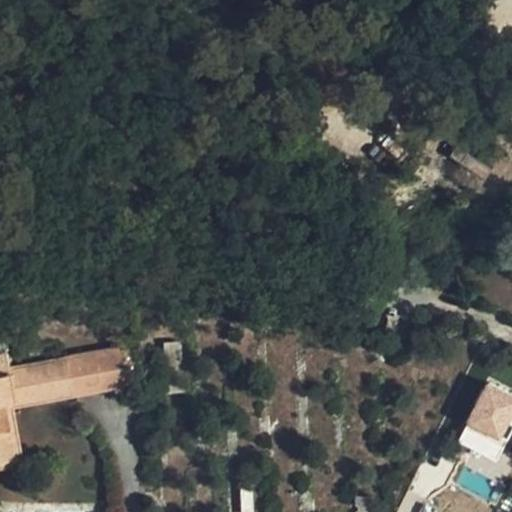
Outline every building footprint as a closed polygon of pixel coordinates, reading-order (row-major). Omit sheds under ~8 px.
[(124,345),(95,351),(96,356),(124,350),(124,345)] [(130,379),(124,350),(96,356),(101,384),(130,379)] [(9,367),(7,351),(0,352),(0,462),(17,459),(6,402),(12,401),(72,389),(66,362),(11,373),(9,367)] [(95,351),(65,356),(66,362),(96,356),(95,351)] [(66,362),(65,356),(9,367),(11,373),(66,362)] [(96,356),(66,362),(72,389),(101,384),(96,356)] [(130,379),(101,384),(102,390),(131,385),(130,379)] [(511,426),(511,392),(480,383),(460,447),(501,460),(511,426)] [(73,395),(102,390),(101,384),(72,389),(73,395)] [(72,389),(12,401),(13,407),(73,395),(72,389)] [(0,468),(23,464),(13,407),(12,401),(6,402),(17,459),(0,462),(0,468)]
